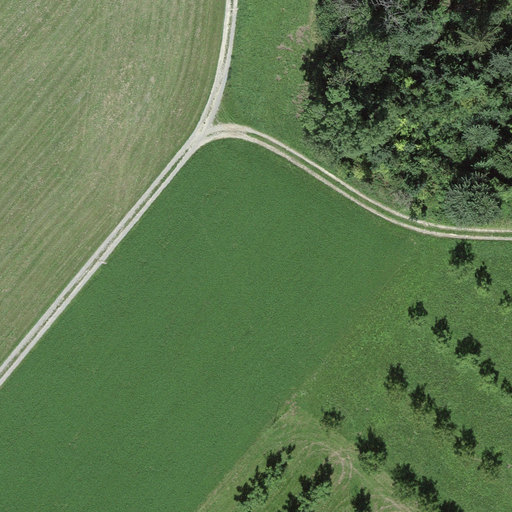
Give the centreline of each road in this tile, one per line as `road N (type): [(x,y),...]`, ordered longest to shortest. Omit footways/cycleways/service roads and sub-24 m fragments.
road 1 (track): [(0,374),(218,117),(232,73),(236,0)]
road 2 (track): [(218,117),(383,214),(443,236),(511,242)]
